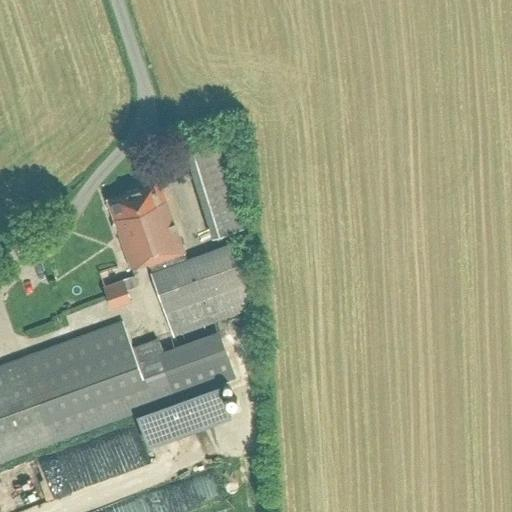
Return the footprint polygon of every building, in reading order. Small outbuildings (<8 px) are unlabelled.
[(185,153),(211,237),(243,227),(217,143),(185,153)] [(160,181),(108,200),(132,267),(148,261),(174,334),(254,305),(245,281),(248,280),(234,242),(187,259),(184,252),(185,251),(160,181)] [(123,275),(104,282),(112,304),(131,297),(123,275)] [(0,367),(0,461),(235,376),(218,329),(162,350),(157,338),(133,347),(124,322),(0,367)] [(219,384),(137,414),(148,444),(229,415),(219,384)] [(184,476),(77,511),(168,511),(193,504),(184,476)] [(81,492),(59,500),(63,511),(69,511),(86,506),(81,492)]
